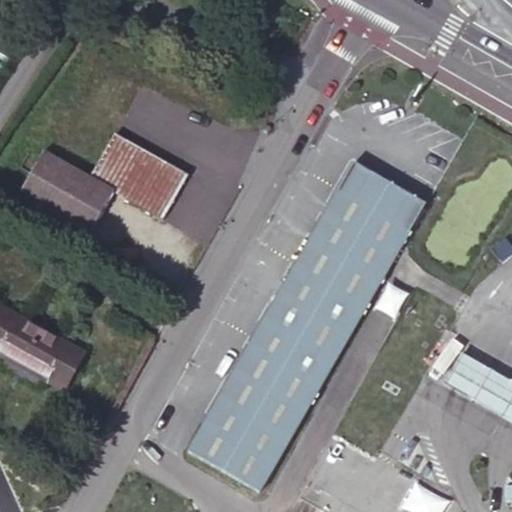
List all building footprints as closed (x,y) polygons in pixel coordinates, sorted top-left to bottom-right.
[(112,134),(87,177),(111,191),(163,219),(187,175),(112,134)] [(111,191),(87,177),(40,152),(16,197),(86,235),(111,191)] [(384,183),(348,162),(327,198),(301,242),(237,352),(181,447),(253,490),(315,385),(377,281),(395,250),(402,237),(421,205),(384,183)] [(0,356),(20,368),(41,331),(0,308),(0,356)] [(86,357),(41,331),(20,368),(65,394),(86,357)] [(456,352),(438,382),(476,404),(511,425),(511,384),(494,374),(456,352)] [(409,480),(394,506),(404,511),(437,511),(445,500),(409,480)] [(509,486),(499,486),(499,501),(509,501),(509,486)]
